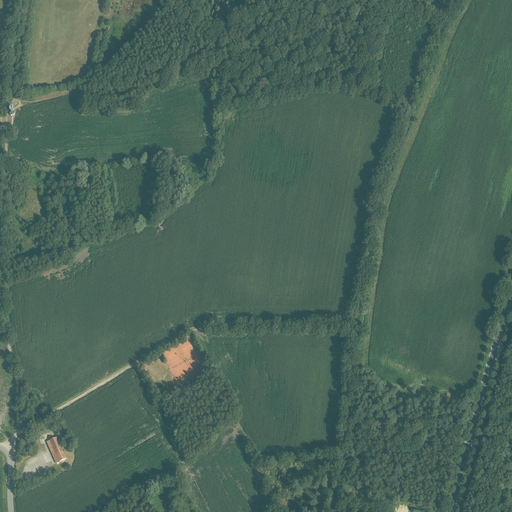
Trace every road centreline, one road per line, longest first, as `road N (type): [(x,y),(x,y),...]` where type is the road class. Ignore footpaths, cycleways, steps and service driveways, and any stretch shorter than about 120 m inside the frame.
road 1 (track): [(14,436),(1,238),(7,111),(17,100),(27,0)]
road 2 (primary): [(450,511),(511,286)]
road 3 (track): [(186,333),(14,436)]
road 4 (track): [(111,0),(92,85),(17,100)]
